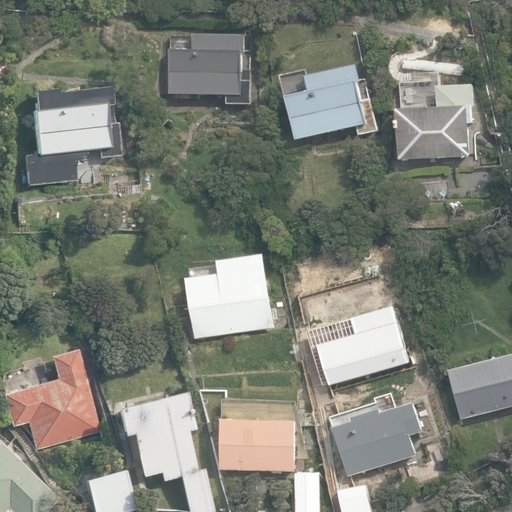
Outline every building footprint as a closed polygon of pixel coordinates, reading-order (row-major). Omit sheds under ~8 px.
[(234,102),(253,103),(254,69),(245,69),(245,52),(248,52),(249,34),(196,33),(196,48),(173,48),(172,93),(231,94),(234,94),(234,102)] [(287,96),(297,140),(358,126),(360,135),(380,130),(377,115),(368,117),(360,81),(362,81),(358,65),(307,76),(310,91),(287,96)] [(399,109),(401,159),(472,156),(471,123),(474,122),(474,107),(477,107),(476,84),(438,86),(438,107),(399,109)] [(25,154),(29,185),(77,179),(75,162),(87,160),(85,149),(100,148),(101,157),(122,154),(118,123),(108,124),(106,105),(113,105),(111,86),(58,93),(58,88),(35,91),(37,110),(33,110),(38,153),(25,154)] [(49,195),(16,197),(18,225),(51,223),(49,195)] [(188,275),(196,337),(276,326),(275,318),(280,317),(278,306),(273,306),(265,253),(219,259),(221,271),(188,275)] [(29,422),(36,449),(101,431),(78,349),(52,356),(58,378),(4,394),(13,426),(29,422)] [(511,352),(450,368),(462,418),(511,405),(511,352)] [(189,511),(209,511),(215,511),(204,466),(197,468),(187,430),(195,428),(185,390),(117,408),(124,436),(133,434),(143,476),(161,471),(163,480),(181,476),(189,511)] [(335,426),(350,475),(419,454),(413,434),(425,430),(416,401),(383,411),(382,407),(352,416),(354,420),(335,426)] [(222,468),(297,470),(298,424),(299,418),(224,416),(222,468)] [(45,511),(59,498),(0,444),(0,511),(45,511)] [(324,452),(330,471),(342,467),(336,448),(324,452)] [(86,480),(94,511),(124,511),(136,509),(125,469),(86,480)] [(297,511),(322,511),(323,471),(297,471),(297,511)]
